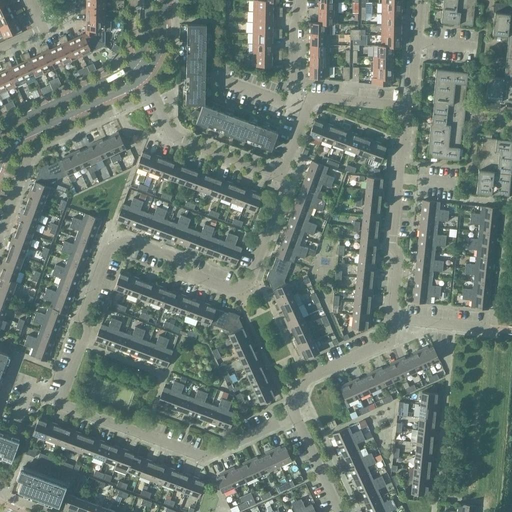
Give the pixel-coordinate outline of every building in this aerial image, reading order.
[(12,0),(0,5),(0,17),(12,11),(10,6),(16,3),(15,0),(12,0)] [(79,6),(79,10),(106,11),(106,0),(87,0),(86,6),(79,6)] [(254,0),(254,12),(273,12),(273,2),(261,1),(261,0),(254,0)] [(443,0),(441,23),(472,26),(475,4),(476,5),(476,0),(443,0)] [(337,13),(338,3),(319,2),(318,8),(315,8),(309,8),(309,13),(315,13),(318,13),(337,13)] [(382,3),(382,14),(401,14),(401,4),(382,3)] [(486,99),(484,98),(483,108),(500,110),(501,101),(511,102),(511,13),(510,14),(511,5),(494,3),(493,13),(495,13),(493,35),(509,37),(504,78),(488,77),(486,99)] [(86,14),(86,21),(105,21),(106,11),(79,10),(79,14),(86,14)] [(0,17),(0,28),(23,18),(21,14),(15,17),(12,11),(0,17)] [(254,12),(253,23),(272,23),(273,12),(254,12)] [(318,13),(318,23),(318,24),(329,24),(329,25),(335,25),(337,25),(337,13),(318,13)] [(382,14),(382,25),(401,25),(401,14),(382,14)] [(23,18),(0,28),(0,29),(4,38),(21,30),(18,24),(25,21),(23,18)] [(86,21),(86,34),(93,38),(104,44),(104,32),(105,32),(105,31),(110,31),(110,22),(105,21),(86,21)] [(253,23),(253,33),(272,34),(272,29),(272,23),(253,23)] [(311,23),(310,34),(329,35),(335,35),(335,25),(329,25),(329,24),(318,24),(318,23),(311,23)] [(206,25),(187,24),(187,36),(190,36),(190,40),(185,40),(185,50),(190,50),(190,53),(187,53),(187,64),(206,65),(206,56),(211,56),(211,34),(206,34),(206,25)] [(382,25),(382,36),(401,36),(401,25),(382,25)] [(272,45),(272,38),(272,34),(253,33),(253,44),(272,45)] [(93,38),(86,34),(74,39),(82,57),(92,52),(91,51),(104,46),(104,44),(93,38)] [(310,34),(310,45),(329,46),(329,35),(310,34)] [(65,35),(62,37),(73,61),(82,57),(74,39),(68,42),(65,35)] [(382,36),(381,46),(381,47),(393,47),(400,47),(401,36),(382,36)] [(73,61),(62,37),(58,39),(61,45),(55,48),(63,65),(73,61)] [(43,46),(54,69),(63,65),(55,48),(50,50),(47,44),(43,46)] [(253,44),(253,55),(272,55),(272,51),(272,45),(253,44)] [(112,51),(116,54),(120,48),(115,45),(112,51)] [(310,45),(310,56),(329,56),(329,46),(310,45)] [(43,54),(37,56),(45,74),(54,69),(43,46),(40,47),(43,54)] [(374,46),(374,57),(393,58),(393,47),(381,47),(381,46),(374,46)] [(25,54),(35,78),(45,74),(37,56),(31,59),(28,53),(25,54)] [(24,62),(18,65),(26,82),(35,78),(25,54),(21,56),(24,62)] [(272,55),(253,55),(253,66),(271,67),(272,55)] [(310,56),(310,67),(329,67),(329,56),(310,56)] [(393,58),(374,57),(373,64),(370,64),(370,68),(392,68),(393,58)] [(10,61),(6,63),(17,86),(26,82),(18,65),(13,67),(10,61)] [(5,71),(0,73),(8,91),(17,86),(6,63),(2,64),(5,71)] [(206,65),(187,64),(186,76),(189,76),(189,79),(185,79),(185,89),(189,89),(189,93),(186,93),(186,104),(203,105),(205,105),(205,96),(210,96),(211,73),(205,73),(206,65)] [(329,67),(310,67),(309,78),(328,78),(329,67)] [(392,68),(370,68),(370,72),(373,72),(373,78),(372,78),(372,84),(390,86),(390,80),(392,80),(392,68)] [(433,103),(434,103),(432,123),(431,123),(427,157),(459,160),(462,128),(463,128),(465,105),(464,105),(468,73),(436,70),(433,103)] [(203,105),(196,123),(207,127),(208,124),(211,125),(210,129),(219,133),(221,129),(224,130),(223,133),(234,137),(240,119),(232,116),(234,111),(213,103),(211,108),(203,105)] [(248,122),(240,119),(234,137),(244,140),(245,138),(249,139),(247,143),(256,147),(258,143),(261,144),(260,146),(271,150),(278,133),(269,129),(271,124),(250,117),(248,122)] [(309,136),(321,140),(327,124),(320,121),(319,122),(314,121),(309,136)] [(335,126),(327,124),(321,140),(333,145),(338,130),(334,128),(335,126)] [(333,145),(345,149),(351,132),(343,129),(343,131),(338,130),(333,145)] [(111,137),(107,139),(114,154),(126,148),(118,132),(110,136),(111,137)] [(345,149),(357,153),(362,138),(358,137),(358,135),(351,132),(345,149)] [(357,153),(368,158),(375,141),(367,138),(366,140),(362,138),(357,153)] [(476,193),(509,196),(511,164),(511,140),(483,138),(481,159),(480,159),(476,193)] [(95,143),(102,159),(114,154),(107,139),(103,141),(102,140),(95,143)] [(375,141),(368,158),(381,162),(386,147),(381,146),(382,144),(375,141)] [(88,148),(84,150),(91,164),(102,159),(95,143),(88,146),(88,148)] [(79,150),(72,154),(79,170),(91,164),(84,150),(80,152),(79,150)] [(137,167),(149,172),(155,155),(147,152),(147,154),(142,152),(137,167)] [(61,160),(68,175),(79,170),(72,154),(65,157),(65,158),(61,160)] [(149,172),(161,176),(166,161),(162,159),(163,158),(155,155),(149,172)] [(39,172),(35,183),(48,186),(49,183),(68,175),(61,160),(46,167),(45,166),(37,169),(39,172)] [(170,162),(166,161),(161,176),(173,180),(179,164),(171,161),(170,162)] [(307,173),(333,183),(334,178),(326,174),(328,167),(312,161),(307,173)] [(173,180),(184,185),(190,170),(186,168),(186,166),(179,164),(173,180)] [(184,185),(196,189),(202,172),(195,170),(194,171),(190,170),(184,185)] [(196,189),(208,193),(214,178),(209,177),(210,175),(202,172),(196,189)] [(303,185),(319,191),(322,184),(331,188),(333,183),(307,173),(303,185)] [(367,177),(366,190),(383,192),(384,184),(382,183),(383,179),(367,177)] [(208,193),(220,198),(226,181),(219,178),(218,180),(214,178),(208,193)] [(234,184),(226,181),(220,198),(232,202),(237,187),(233,186),(234,184)] [(48,186),(35,183),(33,186),(32,186),(29,193),(45,199),(50,187),(48,186)] [(319,191),(303,185),(298,197),(324,206),(326,201),(317,198),(319,191)] [(232,202),(244,207),(250,190),(242,187),(242,189),(237,187),(232,202)] [(250,190),(244,207),(256,211),(261,196),(257,194),(257,193),(250,190)] [(366,190),(364,202),(380,204),(381,199),(382,200),(383,192),(366,190)] [(41,211),(45,199),(29,193),(26,201),(28,201),(26,206),(41,211)] [(294,209),(311,215),(313,208),(322,211),(324,206),(298,197),(294,209)] [(117,221),(129,225),(138,200),(133,198),(130,207),(123,204),(117,221)] [(129,225),(141,230),(147,213),(140,210),(143,202),(138,200),(129,225)] [(423,201),(421,213),(448,216),(449,211),(439,210),(440,202),(423,201)] [(364,202),(363,215),(381,217),(382,209),(380,208),(380,204),(364,202)] [(23,209),(20,217),(37,223),(41,211),(26,206),(25,210),(23,209)] [(141,230),(153,234),(162,209),(157,207),(154,215),(147,213),(141,230)] [(471,213),(470,219),(497,221),(499,208),(481,207),(480,214),(471,213)] [(153,234),(164,238),(171,222),(164,219),(167,210),(162,209),(153,234)] [(290,221),(315,230),(317,225),(308,222),(311,215),(294,209),(290,221)] [(421,213),(420,226),(438,228),(438,221),(448,222),(448,216),(421,213)] [(71,222),(97,232),(101,220),(85,214),(82,221),(73,217),(71,222)] [(164,238),(176,243),(186,217),(181,215),(177,224),(171,222),(164,238)] [(363,215),(362,227),(378,229),(378,225),(380,225),(381,217),(363,215)] [(17,229),(32,235),(37,223),(20,217),(17,224),(19,225),(17,229)] [(176,243),(188,247),(194,231),(187,228),(191,219),(186,217),(176,243)] [(479,225),(478,232),(496,234),(497,221),(470,219),(470,224),(479,225)] [(285,233),(302,239),(304,232),(313,235),(315,230),(290,221),(285,233)] [(76,238),(92,244),(97,232),(71,222),(69,227),(78,231),(76,238)] [(188,247),(200,251),(209,226),(204,224),(201,233),(194,231),(188,247)] [(200,251),(212,256),(218,239),(211,237),(215,228),(209,226),(200,251)] [(420,226),(419,239),(446,241),(446,236),(437,235),(438,228),(420,226)] [(378,229),(362,227),(361,240),(378,242),(379,234),(377,234),(378,229)] [(14,233),(11,240),(28,247),(32,235),(17,229),(16,233),(14,233)] [(496,234),(478,232),(478,239),(468,238),(468,244),(495,246),(496,234)] [(212,256),(224,260),(233,235),(228,233),(225,242),(218,239),(212,256)] [(281,244),(306,253),(308,249),(299,245),(302,239),(285,233),(281,244)] [(233,235),(224,260),(236,265),(242,248),(235,246),(238,237),(233,235)] [(63,246),(88,256),(92,244),(76,238),(73,244),(64,241),(63,246)] [(419,239),(417,251),(435,253),(436,246),(445,247),(446,241),(419,239)] [(10,249),(9,253),(24,259),(28,247),(11,240),(9,248),(10,249)] [(378,242),(361,240),(359,253),(375,254),(376,250),(377,250),(378,242)] [(304,259),(306,254),(306,253),(281,244),(276,257),(291,262),(293,263),(296,256),(304,259)] [(477,250),(476,257),(493,259),(495,246),(468,244),(467,249),(477,250)] [(70,254),(67,261),(84,267),(88,256),(63,246),(61,251),(70,254)] [(417,251),(416,264),(443,267),(444,261),(434,260),(435,253),(417,251)] [(5,257),(3,264),(19,270),(24,259),(9,253),(7,257),(5,257)] [(375,259),(375,254),(359,253),(358,265),(376,267),(376,259),(375,259)] [(291,262),(276,257),(270,272),(269,272),(266,280),(269,281),(272,289),(285,283),(284,281),(291,262)] [(466,264),(465,269),(492,272),(493,259),(476,257),(475,264),(466,264)] [(56,265),(54,270),(79,279),(84,267),(67,261),(65,268),(56,265)] [(0,276),(0,277),(1,278),(1,277),(15,282),(19,270),(3,264),(0,271),(1,272),(0,276)] [(416,264),(415,277),(432,278),(433,271),(443,272),(443,267),(416,264)] [(358,265),(357,278),(373,279),(373,275),(375,275),(376,267),(358,265)] [(474,275),(473,282),(491,284),(492,272),(465,269),(465,274),(474,275)] [(61,278),(58,285),(75,291),(79,279),(54,270),(52,275),(61,278)] [(114,289),(127,293),(133,277),(125,274),(125,275),(120,274),(114,289)] [(0,290),(12,295),(17,282),(15,282),(1,277),(1,278),(0,281),(0,290)] [(127,293),(139,298),(144,283),(140,281),(140,279),(133,277),(127,293)] [(413,289),(440,292),(441,287),(432,286),(432,278),(415,277),(413,289)] [(355,290),(373,292),(374,284),(372,284),(373,279),(357,278),(355,290)] [(139,298),(150,302),(156,285),(149,282),(148,284),(144,283),(139,298)] [(472,290),(463,289),(463,294),(489,297),(491,284),(473,282),(472,290)] [(293,295),(287,283),(286,284),(273,290),(275,294),(273,295),(277,302),(293,295)] [(47,288),(45,294),(71,303),(75,291),(58,285),(56,292),(47,288)] [(150,302),(162,306),(168,291),(163,290),(164,288),(156,285),(150,302)] [(440,292),(413,289),(412,302),(430,304),(431,296),(440,297),(440,292)] [(0,303),(8,307),(12,295),(0,290),(0,303)] [(355,290),(354,303),(370,304),(370,300),(372,300),(373,292),(355,290)] [(162,306),(174,311),(180,294),(173,291),(172,293),(168,291),(162,306)] [(52,302),(50,308),(49,309),(64,314),(64,315),(66,315),(71,303),(45,294),(43,299),(52,302)] [(174,311),(186,315),(192,300),(187,299),(188,297),(180,294),(174,311)] [(489,297),(463,294),(462,299),(471,300),(471,308),(488,310),(489,297)] [(284,313),(298,307),(293,295),(277,302),(280,310),(282,309),(284,313)] [(186,315),(198,319),(204,303),(196,300),(196,302),(192,300),(186,315)] [(198,319),(211,324),(216,309),(211,307),(212,306),(204,303),(198,319)] [(354,303),(353,315),(370,317),(371,309),(370,309),(370,304),(354,303)] [(37,312),(35,317),(60,326),(64,315),(64,314),(49,309),(50,308),(48,307),(45,315),(37,312)] [(287,325),(303,318),(298,307),(284,313),(285,317),(284,318),(287,325)] [(216,309),(211,324),(229,331),(230,334),(243,328),(239,319),(240,316),(232,313),(231,315),(216,309)] [(370,317),(353,315),(351,328),(367,330),(368,325),(370,325),(370,317)] [(42,325),(39,332),(56,338),(60,326),(35,317),(33,322),(42,325)] [(95,341),(107,345),(117,320),(112,318),(108,327),(101,324),(95,341)] [(292,332),(294,336),(309,329),(303,318),(287,325),(291,333),(292,332)] [(107,345),(119,350),(125,333),(119,331),(122,322),(117,320),(107,345)] [(119,350),(131,354),(140,329),(135,327),(132,336),(125,333),(119,350)] [(243,328),(230,334),(228,334),(234,346),(250,339),(247,332),(245,332),(243,328)] [(131,354),(143,359),(149,342),(142,339),(145,331),(140,329),(131,354)] [(294,341),(298,348),(314,341),(309,329),(294,336),(296,340),(294,341)] [(28,335),(26,340),(51,350),(56,338),(39,332),(37,338),(28,335)] [(143,359),(155,363),(164,337),(159,336),(156,344),(149,342),(143,359)] [(164,337),(155,363),(167,367),(173,351),(166,348),(169,339),(164,337)] [(239,358),(254,351),(252,347),(253,346),(250,339),(234,346),(239,358)] [(51,350),(26,340),(24,345),(33,349),(30,356),(47,362),(51,350)] [(314,341),(298,348),(301,356),(303,355),(305,359),(319,353),(314,341)] [(428,346),(420,350),(428,366),(440,360),(433,346),(428,348),(428,346)] [(414,355),(410,357),(416,371),(428,366),(420,350),(413,353),(414,355)] [(0,385),(3,386),(5,378),(7,373),(10,365),(5,363),(8,355),(0,351),(0,385)] [(239,358),(244,369),(261,362),(257,354),(256,355),(254,351),(239,358)] [(405,357),(397,360),(405,376),(416,371),(410,357),(405,359),(405,357)] [(391,365),(387,367),(393,382),(405,376),(397,360),(390,364),(391,365)] [(244,369),(250,381),(264,374),(262,370),(264,369),(261,362),(244,369)] [(382,368),(374,371),(382,387),(393,382),(387,367),(382,369),(382,368)] [(368,376),(364,378),(370,392),(382,387),(374,371),(367,374),(368,376)] [(250,381),(255,392),(271,385),(268,377),(266,378),(264,374),(250,381)] [(359,378),(351,382),(359,398),(370,392),(364,378),(359,380),(359,378)] [(158,404),(170,408),(179,383),(174,381),(171,390),(164,387),(158,404)] [(359,398),(351,382),(344,385),(345,386),(340,389),(347,403),(359,398)] [(170,408),(182,413),(188,396),(181,394),(184,385),(179,383),(170,408)] [(271,385),(255,392),(260,404),(275,397),(273,393),(274,392),(271,385)] [(182,413),(194,417),(203,392),(198,390),(195,399),(188,396),(182,413)] [(194,417),(205,421),(211,405),(205,402),(208,393),(203,392),(194,417)] [(422,392),(420,405),(438,407),(439,399),(437,399),(438,394),(422,392)] [(205,421),(217,426),(227,400),(221,398),(218,407),(211,405),(205,421)] [(232,402),(227,400),(217,426),(229,430),(236,414),(228,411),(232,402)] [(420,405),(419,418),(435,419),(435,415),(437,415),(438,407),(420,405)] [(435,419),(419,418),(418,430),(435,432),(436,424),(435,424),(435,419)] [(33,434),(45,439),(51,422),(43,419),(43,421),(38,419),(33,434)] [(328,423),(331,429),(337,426),(334,420),(328,423)] [(367,426),(365,420),(358,423),(361,429),(367,426)] [(45,439),(57,443),(62,428),(58,427),(59,425),(51,422),(45,439)] [(333,434),(338,446),(363,435),(361,430),(352,434),(349,427),(333,434)] [(57,443),(69,448),(75,431),(67,428),(67,430),(62,428),(57,443)] [(13,459),(19,441),(11,438),(13,433),(5,430),(4,431),(0,429),(0,451),(3,453),(2,455),(13,459)] [(435,432),(418,430),(417,443),(432,444),(433,440),(435,440),(435,432)] [(69,448),(80,452),(86,437),(82,435),(82,434),(75,431),(69,448)] [(338,446),(344,458),(360,450),(357,444),(365,440),(363,435),(338,446)] [(92,456),(98,440),(91,437),(90,439),(86,437),(80,452),(92,456)] [(104,461),(110,446),(105,444),(106,443),(98,440),(92,456),(104,461)] [(417,443),(415,455),(433,457),(434,449),(432,449),(432,444),(417,443)] [(104,461),(116,465),(122,449),(114,446),(114,447),(110,446),(104,461)] [(280,446),(272,450),(280,466),(292,460),(285,446),(281,448),(280,446)] [(122,449),(116,465),(127,469),(128,469),(133,456),(134,455),(129,453),(130,451),(122,449)] [(262,457),(268,471),(280,466),(272,450),(265,453),(266,455),(262,457)] [(344,458),(349,469),(373,458),(371,453),(363,457),(360,450),(344,458)] [(36,463),(52,469),(55,459),(40,453),(36,463)] [(414,468),(430,470),(430,465),(432,465),(433,457),(415,455),(414,468)] [(139,476),(145,459),(138,456),(137,458),(133,456),(128,469),(127,469),(127,471),(139,476)] [(257,457),(250,460),(257,476),(268,471),(262,457),(258,458),(257,457)] [(349,469),(354,481),(370,473),(367,467),(376,463),(373,458),(349,469)] [(151,480),(156,465),(152,463),(153,462),(145,459),(139,476),(151,480)] [(54,470),(70,476),(73,466),(58,460),(54,470)] [(243,465),(239,467),(246,482),(257,476),(250,460),(242,464),(243,465)] [(151,480),(163,484),(169,468),(161,465),(161,466),(156,465),(151,480)] [(227,471),(234,487),(246,482),(239,467),(235,469),(234,467),(227,471)] [(16,479),(22,481),(18,491),(59,506),(67,486),(20,468),(16,479)] [(163,484),(175,489),(180,474),(176,472),(176,470),(169,468),(163,484)] [(414,468),(413,481),(430,482),(431,474),(429,474),(430,470),(414,468)] [(234,487),(227,471),(219,474),(220,476),(216,478),(222,492),(234,487)] [(354,481),(359,492),(384,481),(382,476),(373,480),(370,473),(354,481)] [(175,489),(186,493),(193,476),(185,474),(184,475),(180,474),(175,489)] [(193,476),(186,493),(199,497),(204,482),(200,481),(200,479),(193,476)] [(384,481),(359,492),(365,504),(381,496),(378,490),(386,486),(384,481)] [(430,482),(413,481),(411,493),(427,495),(428,490),(429,490),(430,482)] [(76,511),(81,499),(69,495),(63,511),(65,511),(76,511)] [(365,504),(368,511),(376,511),(395,504),(392,499),(384,503),(381,496),(365,504)] [(89,511),(93,503),(81,499),(76,511),(89,511)] [(301,499),(296,501),(301,511),(315,511),(312,504),(305,508),(301,499)] [(295,511),(301,511),(296,501),(291,503),(295,511)] [(103,511),(105,508),(93,503),(89,511),(103,511)]
